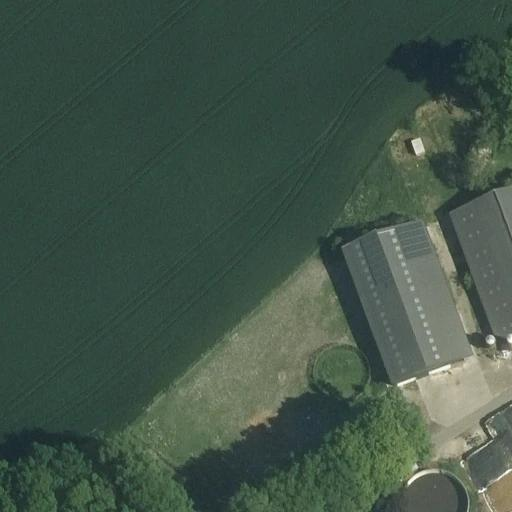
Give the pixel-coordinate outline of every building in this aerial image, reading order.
[(511,197),(476,211),(511,308),(511,197)] [(511,346),(511,308),(476,211),(452,219),(501,350),(511,346)] [(471,361),(423,226),(344,253),(391,389),(471,361)] [(511,407),(496,416),(511,446),(481,462),(493,486),(511,475),(511,407)] [(442,474),(435,473),(429,474),(423,475),(420,477),(416,479),(412,482),(409,486),(406,490),(403,495),(402,499),(401,503),(401,508),(401,511),(469,511),(470,510),(470,507),(470,504),(469,499),(468,496),(466,492),(464,489),(461,485),(459,483),(456,480),(453,478),(449,476),(446,475),(442,474)]
